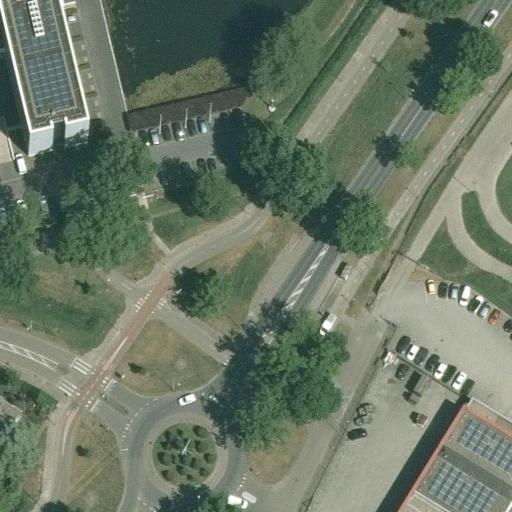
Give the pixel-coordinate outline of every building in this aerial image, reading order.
[(0,0),(0,57),(4,57),(28,157),(51,152),(50,147),(63,145),(64,149),(87,143),(53,0),(0,0)] [(0,94),(0,120),(16,116),(11,92),(0,94)] [(249,96),(137,121),(141,138),(252,112),(249,96)] [(7,170),(24,167),(21,149),(3,152),(7,170)] [(0,445),(20,417),(0,403),(0,445)] [(511,511),(511,428),(472,404),(421,486),(419,485),(402,511),(511,511)] [(327,442),(335,446),(345,430),(337,425),(327,442)]
